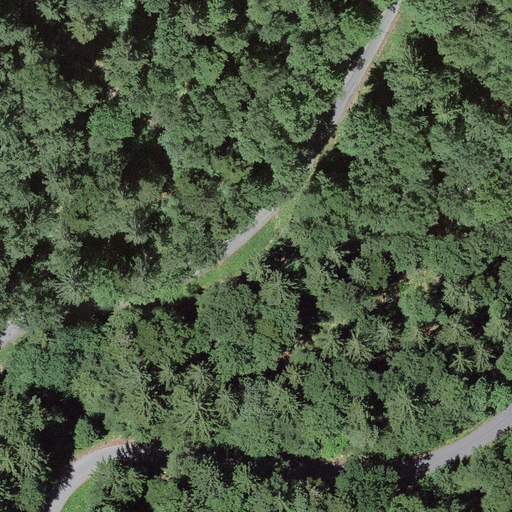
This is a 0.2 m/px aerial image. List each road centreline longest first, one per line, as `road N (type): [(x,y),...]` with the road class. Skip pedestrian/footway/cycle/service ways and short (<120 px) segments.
road 1 (track): [(397,0),(301,169),(229,248),(143,294),(23,323),(0,344)]
road 2 (track): [(51,511),(73,479),(121,455),(374,476),(460,449),(511,411)]
